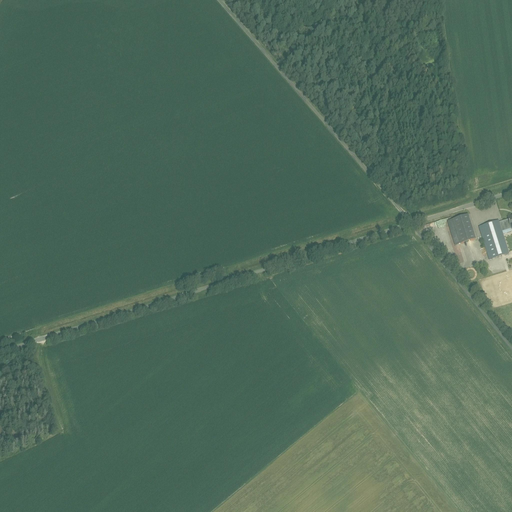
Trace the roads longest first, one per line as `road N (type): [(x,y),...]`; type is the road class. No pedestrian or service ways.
road 1 (residential): [(0,351),(412,225)]
road 2 (unclassified): [(220,0),(412,225)]
road 3 (unclassified): [(412,225),(511,349)]
